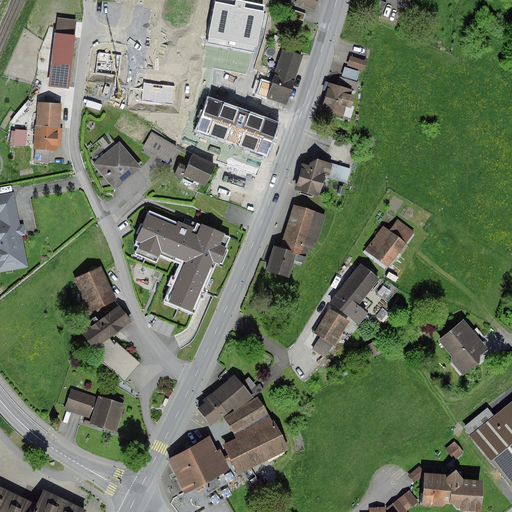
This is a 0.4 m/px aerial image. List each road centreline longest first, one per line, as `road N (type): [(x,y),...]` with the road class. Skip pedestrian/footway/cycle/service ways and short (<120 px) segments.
road 1 (residential): [(170,361),(133,306),(75,152),(86,32)]
road 2 (primary): [(194,378),(298,118)]
road 3 (tertiary): [(138,493),(52,448),(0,400)]
road 4 (primary): [(298,118),(336,0)]
